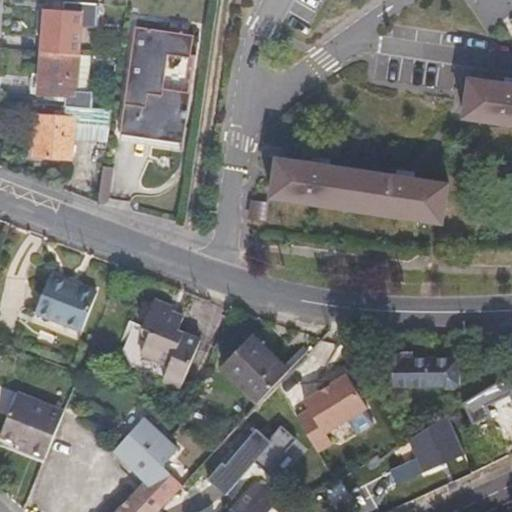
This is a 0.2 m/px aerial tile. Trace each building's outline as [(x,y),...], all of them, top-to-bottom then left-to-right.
[(107,0),(106,7),(127,8),(127,0),(107,0)] [(46,11),(43,56),(80,58),(83,21),(97,22),(99,6),(72,4),(72,13),(46,11)] [(195,39),(139,30),(123,141),(185,149),(193,98),(166,93),(171,58),(192,61),(195,39)] [(66,100),(65,109),(91,110),(93,94),(77,93),(80,58),(43,56),(41,82),(35,82),(34,98),(66,100)] [(511,79),(494,76),(468,73),(462,114),(511,121),(511,79)] [(74,127),(111,129),(113,112),(91,110),(65,109),(65,117),(38,116),(36,158),(72,159),(74,127)] [(324,159),(283,153),(279,176),(276,196),(432,219),(450,222),(456,180),(411,173),(324,159)] [(267,200),(251,198),(249,216),(265,217),(267,200)] [(93,290),(46,273),(31,313),(78,329),(93,290)] [(183,381),(203,334),(181,325),(185,314),(173,310),(176,303),(157,296),(146,322),(138,319),(126,348),(133,361),(183,381)] [(279,383),(295,367),(260,333),(231,362),(266,397),(279,383)] [(383,363),(397,389),(398,390),(447,391),(449,393),(452,393),(457,393),(459,389),(459,381),(459,380),(459,363),(454,363),(403,362),(403,355),(398,355),(383,355),(383,363)] [(310,408),(298,415),(318,449),(332,441),(326,431),(368,406),(348,373),(332,383),(321,389),(305,399),(310,408)] [(511,376),(469,398),(490,443),(508,435),(495,407),(511,400),(511,376)] [(330,379),(319,386),(321,389),(332,383),(330,379)] [(25,451),(49,460),(66,409),(18,390),(1,436),(19,443),(27,446),(25,451)] [(408,432),(416,457),(395,464),(400,478),(466,456),(453,417),(408,432)] [(111,511),(154,511),(184,482),(168,467),(183,451),(150,419),(118,453),(145,478),(111,511)] [(271,437),(255,424),(211,480),(231,495),(257,462),(281,481),(308,446),(280,424),(271,437)] [(265,511),(268,510),(278,498),(256,479),(227,511),(265,511)]
